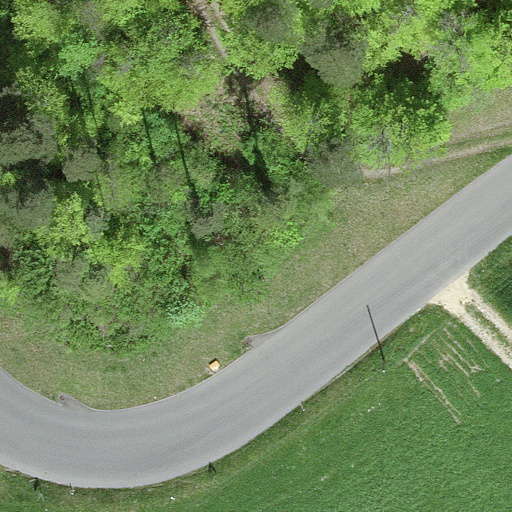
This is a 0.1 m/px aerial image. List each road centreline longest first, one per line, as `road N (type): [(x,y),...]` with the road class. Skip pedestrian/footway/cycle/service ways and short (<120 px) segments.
road 1 (tertiary): [(511,198),(286,375),(195,428),(103,445),(64,441),(0,415)]
road 2 (track): [(204,0),(272,115),(324,158),(376,161),(511,137)]
road 3 (track): [(416,276),(478,317),(511,353)]
